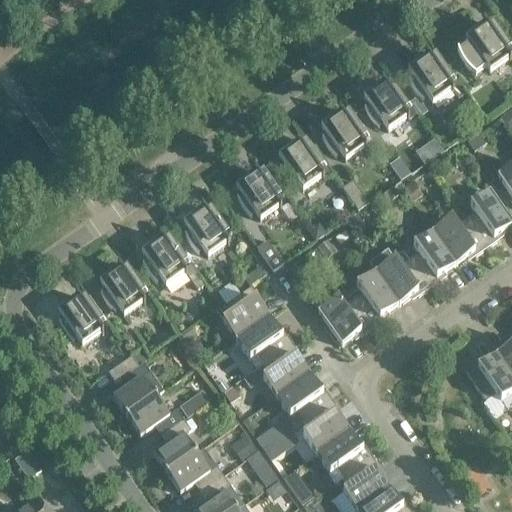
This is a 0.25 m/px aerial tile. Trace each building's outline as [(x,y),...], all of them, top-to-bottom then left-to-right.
[(511,48),(497,27),(495,28),(498,32),(492,36),(484,25),(482,26),(484,27),(465,40),(469,46),(458,53),(458,52),(457,52),(461,61),(464,66),(470,73),(475,79),(476,78),(475,77),(486,70),(489,76),(508,62),(509,64),(511,63),(506,56),(511,51),(511,48)] [(439,59),(438,59),(441,64),(435,68),(426,57),(425,57),(426,59),(407,72),(413,81),(410,83),(409,82),(408,82),(411,88),(414,93),(418,98),(422,102),(423,103),(424,102),(423,101),(426,99),(432,107),(451,94),(452,96),(453,95),(448,88),(456,82),(439,59)] [(395,86),(394,87),(397,91),(390,96),(382,84),(381,85),(382,86),(363,100),(369,108),(366,110),(365,109),(364,110),(366,115),(370,120),(373,125),(377,129),(379,131),(379,130),(378,129),(382,126),(388,135),(407,122),(408,123),(409,122),(404,115),(411,110),(395,86)] [(425,114),(420,107),(413,112),(418,119),(425,114)] [(352,116),(351,117),(354,121),(348,125),(340,114),(338,115),(339,116),(320,129),(326,138),(323,140),(323,139),(321,139),(324,145),(327,150),(331,155),(335,159),(336,160),(337,159),(336,159),(339,156),(345,165),(364,151),(365,153),(366,152),(361,145),(369,139),(352,116)] [(484,146),(478,138),(467,145),(473,153),(484,146)] [(310,146),(309,146),(312,151),(305,155),(297,143),(296,144),(297,146),(278,159),(284,168),(280,170),(280,169),(279,169),(281,175),(284,180),(288,185),(292,189),(293,190),(294,189),(293,188),(297,186),(302,194),(321,181),(322,183),(324,182),(319,174),(326,169),(310,146)] [(399,161),(389,168),(401,184),(410,177),(399,161)] [(511,169),(497,180),(511,200),(511,169)] [(267,175),(266,176),(269,180),(263,185),(254,173),(253,174),(254,176),(235,189),(241,197),(238,200),(237,199),(236,199),(239,204),(242,210),(245,214),(250,219),(251,220),(252,219),(251,218),(254,216),(260,224),(279,211),(280,213),(281,212),(276,204),(284,199),(267,175)] [(342,191),(346,198),(358,214),(368,207),(352,184),(342,191)] [(413,188),(405,194),(412,205),(421,198),(413,188)] [(383,198),(388,204),(398,197),(393,191),(383,198)] [(473,217),(465,223),(486,252),(504,239),(502,236),(511,229),(511,227),(489,195),(469,210),(473,217)] [(202,253),(208,261),(226,248),(228,249),(229,248),(224,241),(231,236),(215,212),(214,213),(217,217),(210,221),(202,210),(201,211),(202,213),(183,226),(189,234),(186,236),(185,235),(184,236),(186,241),(190,246),(193,251),(197,255),(199,257),(199,256),(198,255),(202,253)] [(347,226),(352,234),(361,228),(356,221),(347,226)] [(452,221),(432,236),(455,269),(466,262),(468,265),(486,252),(465,223),(457,228),(452,221)] [(455,269),(432,236),(412,250),(416,257),(408,263),(429,292),(447,279),(445,276),(455,269)] [(173,241),(172,242),(175,246),(168,251),(160,239),(159,240),(160,242),(141,255),(147,263),(144,266),(143,265),(142,265),(145,271),(148,276),(151,280),(155,285),(157,286),(157,285),(157,284),(160,282),(166,290),(185,277),(186,279),(187,278),(182,270),(189,265),(173,241)] [(267,244),(257,251),(273,274),(283,267),(267,244)] [(368,266),(375,276),(398,309),(409,302),(411,305),(429,292),(408,263),(403,254),(393,261),(387,252),(368,266)] [(186,270),(185,271),(197,289),(204,285),(191,266),(186,270)] [(131,271),(130,272),(133,276),(126,280),(118,269),(117,270),(118,271),(99,284),(105,293),(102,295),(101,294),(100,294),(103,300),(106,305),(109,310),(113,314),(115,315),(116,314),(115,313),(118,311),(124,320),(143,306),(144,308),(145,307),(140,300),(147,294),(131,271)] [(398,309),(375,276),(355,290),(360,297),(351,303),(372,332),(390,319),(388,317),(398,309)] [(260,301),(252,290),(222,311),(229,320),(222,325),(236,344),(269,321),(257,303),(260,301)] [(89,300),(88,301),(91,305),(84,310),(76,298),(75,299),(76,301),(57,314),(63,322),(60,324),(59,323),(58,324),(61,329),(64,334),(67,339),(72,343),(73,345),(74,344),(73,343),(76,341),(82,349),(101,336),(102,337),(103,336),(98,329),(106,324),(89,300)] [(354,345),(372,332),(351,303),(343,309),(338,302),(318,316),(341,350),(352,342),(354,345)] [(282,339),(269,321),(236,344),(249,364),(256,359),(263,368),(292,347),(284,337),(282,339)] [(191,333),(182,340),(186,347),(196,340),(191,333)] [(511,342),(511,343),(511,346),(496,358),(511,380),(511,342)] [(300,358),(292,347),(263,368),(270,379),(263,384),(276,401),(309,378),(297,360),(300,358)] [(511,396),(511,380),(496,358),(478,371),(476,368),(465,376),(486,405),(495,398),(500,405),(511,396)] [(115,386),(124,380),(138,370),(131,360),(108,376),(115,386)] [(163,395),(143,366),(138,370),(124,380),(130,389),(113,402),(126,421),(156,400),(163,395)] [(322,396),(309,378),(276,401),(289,421),(296,416),(303,425),(332,404),(325,393),(322,396)] [(218,389),(222,395),(229,391),(225,385),(218,389)] [(233,388),(224,394),(230,403),(239,397),(233,388)] [(168,418),(156,400),(126,421),(140,440),(157,428),(164,437),(183,423),(176,413),(168,418)] [(189,404),(180,410),(187,421),(196,414),(189,404)] [(340,415),(332,404),(303,425),(310,436),(303,441),(316,458),(349,435),(337,417),(340,415)] [(191,434),(183,423),(164,437),(170,446),(153,459),(166,478),(196,457),(183,439),(191,434)] [(257,440),(263,449),(271,444),(265,435),(257,440)] [(362,452),(349,435),(316,458),(330,478),(336,473),(343,482),(372,461),(365,450),(362,452)] [(245,438),(236,444),(247,459),(256,452),(245,437),(245,438)] [(275,446),(263,453),(271,464),(282,456),(275,446)] [(204,494),(223,480),(203,452),(196,457),(166,478),(180,497),(198,485),(204,494)] [(250,460),(248,461),(255,472),(266,464),(259,453),(250,460)] [(14,463),(28,483),(41,474),(27,454),(14,463)] [(380,472),(372,461),(343,482),(350,493),(344,497),(353,511),(360,511),(389,492),(377,474),(380,472)] [(231,490),(223,480),(204,494),(210,503),(197,511),(234,511),(223,496),(231,490)] [(308,491),(297,499),(302,506),(313,499),(308,491)] [(402,509),(389,492),(360,511),(408,511),(405,507),(402,509)]
